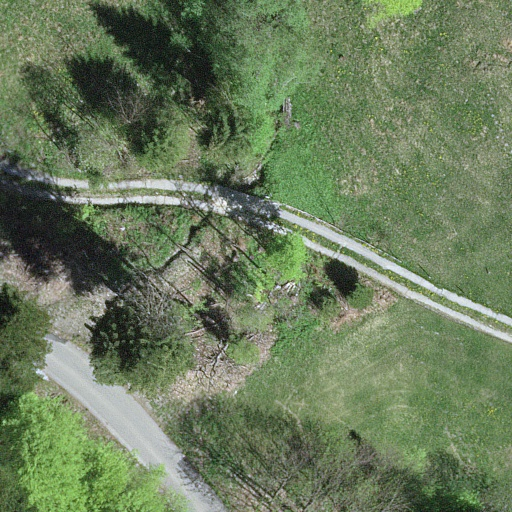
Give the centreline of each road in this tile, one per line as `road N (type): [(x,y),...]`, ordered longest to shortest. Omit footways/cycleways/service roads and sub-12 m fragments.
road 1 (track): [(0,161),(270,224),(511,332)]
road 2 (unclassified): [(0,317),(209,511)]
